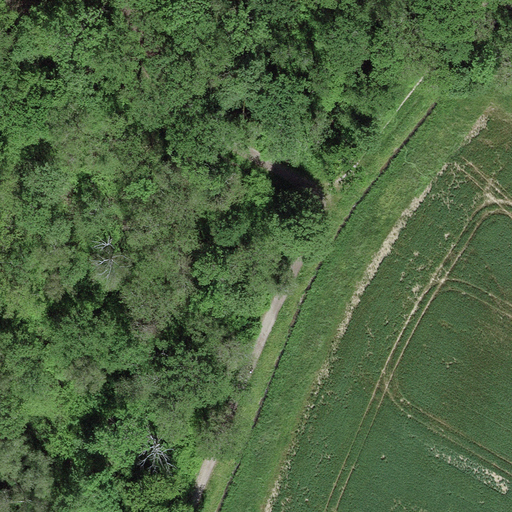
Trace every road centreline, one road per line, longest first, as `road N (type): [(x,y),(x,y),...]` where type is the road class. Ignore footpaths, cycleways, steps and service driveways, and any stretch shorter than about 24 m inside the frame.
road 1 (track): [(317,208),(190,511)]
road 2 (track): [(123,0),(198,115),(300,184),(317,208)]
